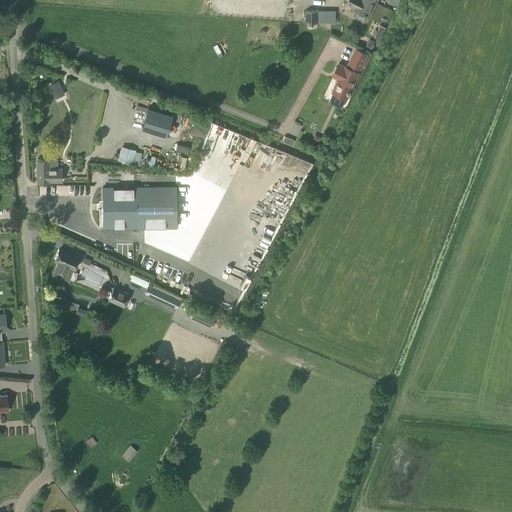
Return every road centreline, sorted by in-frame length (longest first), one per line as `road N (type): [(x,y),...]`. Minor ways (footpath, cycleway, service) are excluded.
road 1 (unclassified): [(11,0),(42,444),(53,475),(83,511)]
road 2 (unknown): [(22,203),(105,228),(235,232)]
